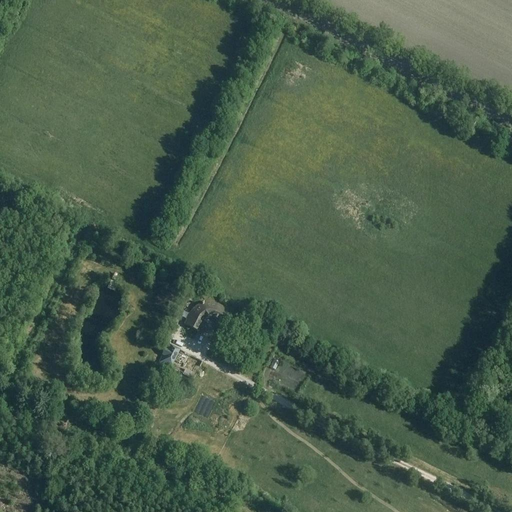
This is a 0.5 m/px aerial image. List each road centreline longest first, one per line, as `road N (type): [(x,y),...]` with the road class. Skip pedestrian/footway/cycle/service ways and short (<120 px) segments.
road 1 (tertiary): [(511,121),(273,0)]
road 2 (track): [(245,511),(93,430)]
